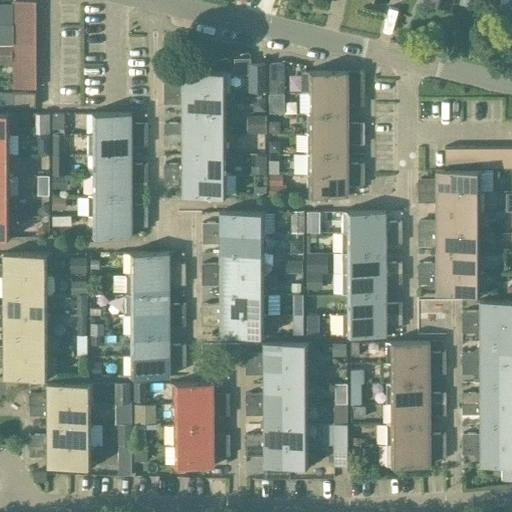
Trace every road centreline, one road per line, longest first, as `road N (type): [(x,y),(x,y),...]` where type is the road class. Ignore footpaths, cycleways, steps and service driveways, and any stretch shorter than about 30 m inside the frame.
road 1 (residential): [(8,501),(308,509),(511,494)]
road 2 (residential): [(155,205),(406,202),(406,58)]
road 3 (unclassified): [(406,58),(154,3)]
road 4 (residential): [(155,205),(154,3)]
